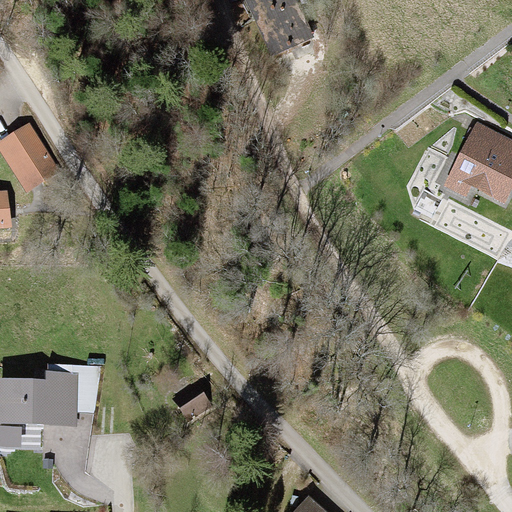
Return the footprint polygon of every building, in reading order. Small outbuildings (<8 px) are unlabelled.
[(308,38),(291,0),(243,0),(267,55),(308,38)] [(504,208),(511,192),(511,148),(465,125),(439,175),(504,208)] [(56,169),(28,126),(0,143),(0,147),(26,188),(56,169)] [(64,375),(0,376),(0,422),(65,422),(64,375)] [(175,401),(188,420),(210,405),(197,387),(175,401)] [(322,511),(308,500),(298,511),(322,511)]
